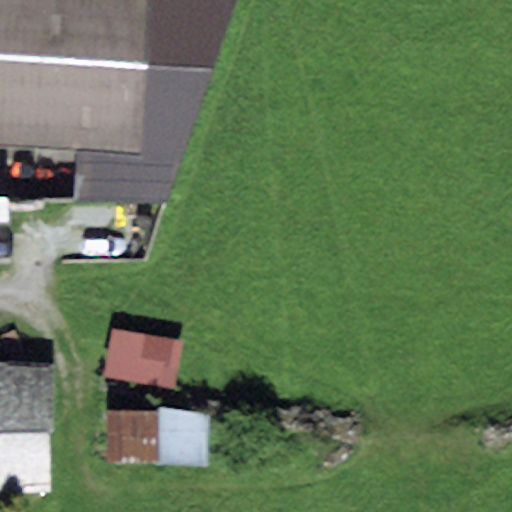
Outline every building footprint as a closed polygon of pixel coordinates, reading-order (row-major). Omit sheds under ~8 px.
[(153,0),(0,0),(0,144),(144,153),(153,0)] [(182,337),(112,331),(108,383),(178,388),(182,337)] [(56,360),(0,358),(0,492),(51,481),(56,360)] [(157,411),(110,413),(113,462),(160,459),(157,411)] [(211,415),(157,411),(160,459),(160,465),(210,466),(211,415)]
